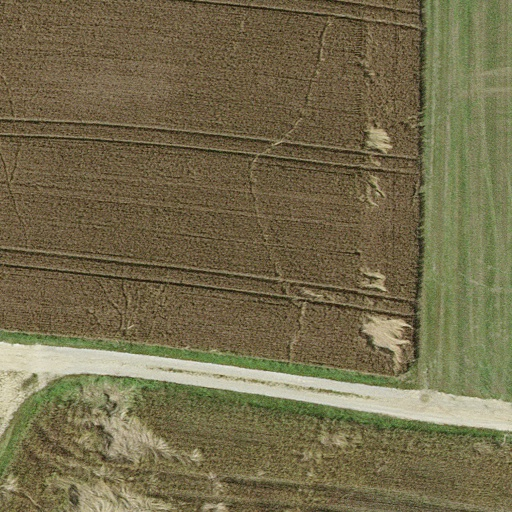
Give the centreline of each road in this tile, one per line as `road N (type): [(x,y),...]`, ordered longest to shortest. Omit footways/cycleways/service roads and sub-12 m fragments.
road 1 (track): [(0,356),(511,414)]
road 2 (track): [(432,405),(443,335),(454,0)]
